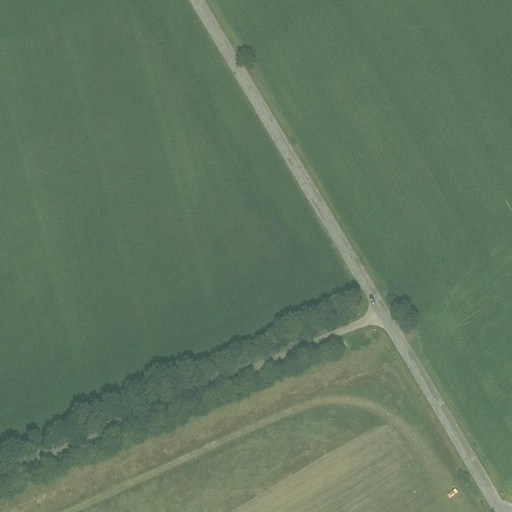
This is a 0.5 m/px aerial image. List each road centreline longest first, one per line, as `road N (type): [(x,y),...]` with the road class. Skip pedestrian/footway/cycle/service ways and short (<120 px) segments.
road 1 (unclassified): [(382,314),(0,475)]
road 2 (unclassified): [(195,0),(382,314)]
road 3 (unclassified): [(382,314),(499,511)]
